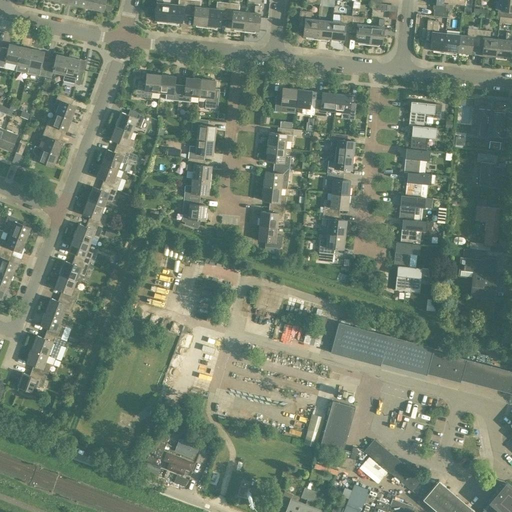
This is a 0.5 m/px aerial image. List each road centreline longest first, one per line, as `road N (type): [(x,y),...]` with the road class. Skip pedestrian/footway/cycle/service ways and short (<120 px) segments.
road 1 (track): [(60,450),(142,229)]
road 2 (residential): [(389,264),(363,231),(380,66)]
road 3 (residential): [(187,498),(0,427)]
road 4 (residential): [(122,39),(60,211)]
road 5 (residential): [(248,212),(225,200),(240,53)]
road 6 (residential): [(60,211),(15,333)]
road 7 (residential): [(122,39),(2,14)]
